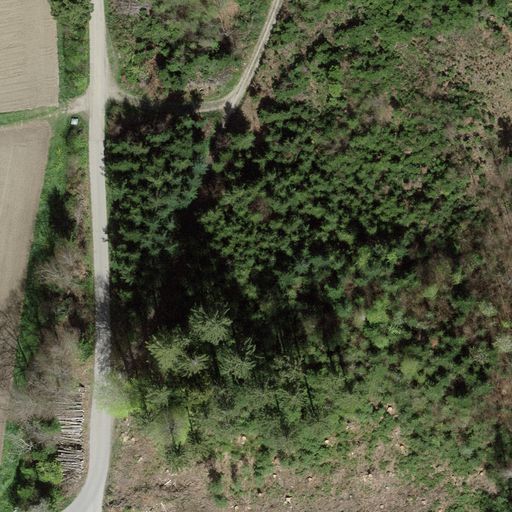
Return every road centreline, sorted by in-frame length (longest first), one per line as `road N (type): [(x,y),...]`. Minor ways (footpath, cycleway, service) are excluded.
road 1 (unclassified): [(93,511),(100,170),(92,0)]
road 2 (track): [(278,0),(220,136),(186,244),(100,418)]
road 3 (track): [(238,97),(162,108),(96,90)]
